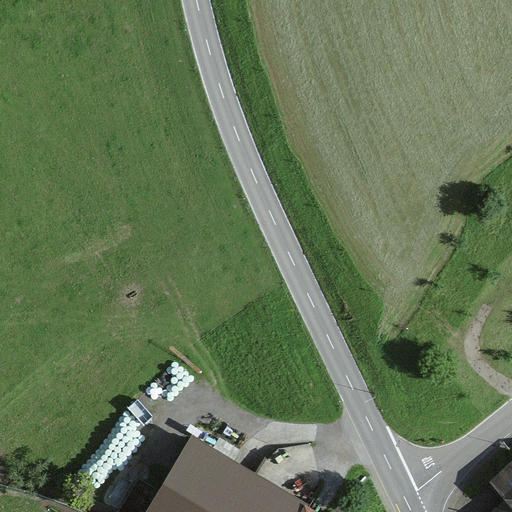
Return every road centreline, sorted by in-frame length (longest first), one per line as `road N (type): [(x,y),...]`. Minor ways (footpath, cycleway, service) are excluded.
road 1 (tertiary): [(196,0),(243,152),(406,501)]
road 2 (unclassified): [(406,501),(511,413)]
